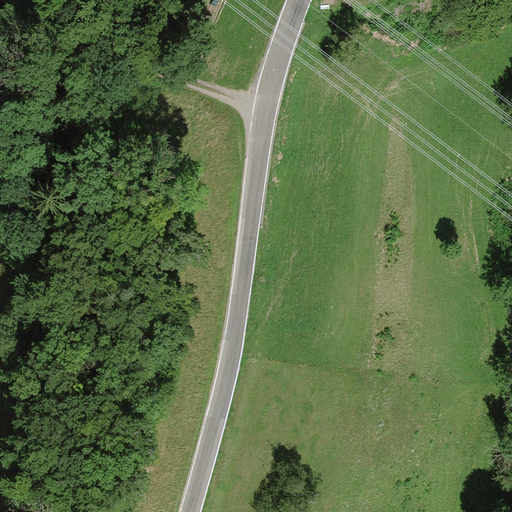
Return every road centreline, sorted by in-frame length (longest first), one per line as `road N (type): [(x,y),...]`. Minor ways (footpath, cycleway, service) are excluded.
road 1 (tertiary): [(274,67),(227,371),(190,511)]
road 2 (track): [(264,109),(84,49),(67,38),(48,0)]
